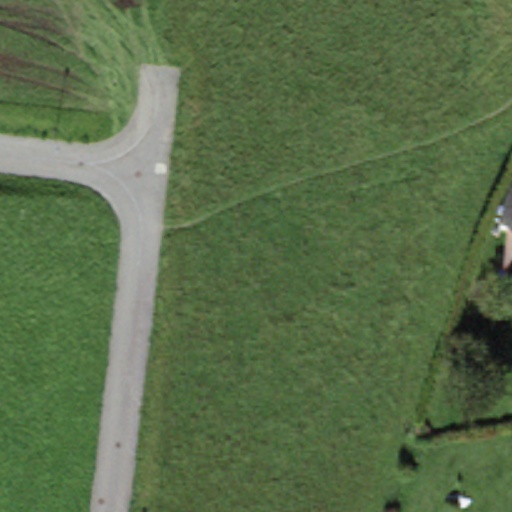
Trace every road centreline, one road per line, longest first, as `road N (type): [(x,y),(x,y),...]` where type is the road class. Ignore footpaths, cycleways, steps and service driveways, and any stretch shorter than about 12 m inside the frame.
road 1 (residential): [(136,170),(103,511)]
road 2 (residential): [(0,157),(136,170)]
